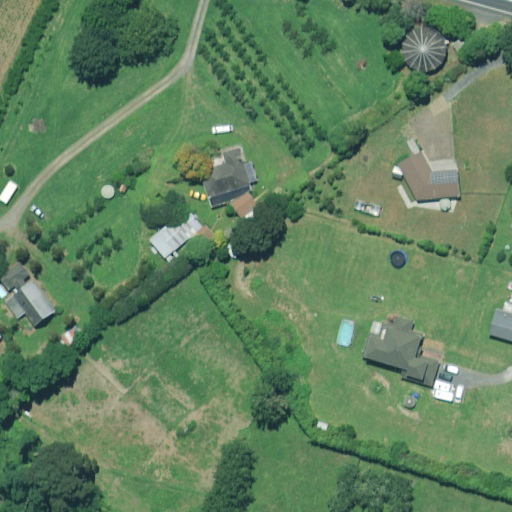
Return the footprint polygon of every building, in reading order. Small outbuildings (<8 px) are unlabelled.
[(404,47),(404,51),(404,55),(405,58),(407,62),(409,65),(412,68),(415,70),(419,72),(422,73),(426,73),(430,72),(434,71),(437,70),(440,68),(443,65),(445,62),(447,58),(448,54),(448,51),(448,47),(447,43),(445,40),(443,36),(440,34),(437,31),(433,30),(430,29),(426,29),(422,29),(418,30),(415,32),(412,34),(409,37),(407,40),(405,43),(404,47)] [(250,185),(259,181),(251,163),(248,165),(241,148),(225,155),(229,163),(201,175),(215,207),(252,191),(250,185)] [(205,228),(190,210),(152,241),(168,259),(205,228)] [(58,313),(23,264),(2,279),(15,297),(7,303),(20,320),(28,314),(38,327),(58,313)] [(511,314),(500,311),(492,335),(511,341),(511,314)] [(427,331),(412,326),(410,334),(392,328),(389,339),(374,334),(366,357),(408,371),(406,377),(434,386),(443,358),(421,351),(427,331)] [(86,338),(79,327),(60,339),(67,350),(86,338)] [(419,406),(415,395),(404,400),(409,410),(419,406)]
